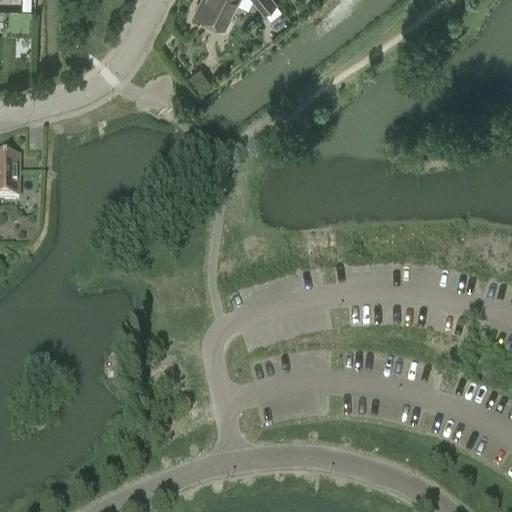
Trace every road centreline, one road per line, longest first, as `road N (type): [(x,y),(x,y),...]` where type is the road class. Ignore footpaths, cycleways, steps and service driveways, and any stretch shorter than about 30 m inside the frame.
road 1 (unclassified): [(232,459),(298,458),(375,472),(450,511)]
road 2 (residential): [(0,122),(69,103),(114,77),(159,0)]
road 3 (unclassified): [(114,511),(232,459)]
